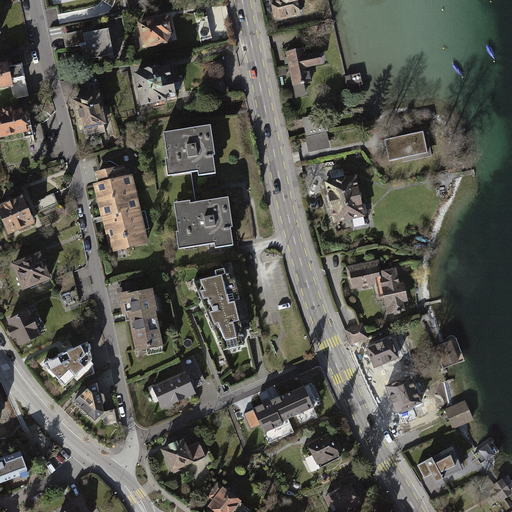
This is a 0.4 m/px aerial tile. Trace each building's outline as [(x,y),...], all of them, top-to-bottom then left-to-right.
[(55,0),(56,10),(66,8),(65,0),(55,0)] [(298,0),(270,0),(276,23),(302,17),(298,0)] [(226,7),(195,12),(200,41),(231,35),(226,7)] [(171,17),(137,24),(142,49),(176,42),(171,17)] [(105,28),(82,35),(89,62),(112,56),(105,28)] [(305,51),(287,53),(292,85),(295,84),(297,97),(312,95),(310,82),(304,83),(302,69),(328,65),(326,53),(306,56),(305,51)] [(5,61),(0,62),(0,93),(12,90),(5,61)] [(173,70),(137,75),(142,109),(178,104),(173,70)] [(101,95),(74,100),(80,130),(107,125),(101,95)] [(26,108),(0,114),(0,138),(31,131),(26,108)] [(326,120),(306,122),(309,151),(330,148),(326,120)] [(208,127),(164,133),(170,175),(214,169),(208,127)] [(425,135),(389,141),(392,161),(428,155),(425,135)] [(124,166),(97,173),(100,184),(95,185),(112,253),(149,244),(132,176),(127,177),(124,166)] [(359,179),(329,184),(336,226),(366,221),(359,179)] [(37,199),(40,211),(59,206),(56,194),(37,199)] [(25,197),(0,206),(0,210),(9,235),(35,225),(25,197)] [(226,200),(175,206),(181,249),(231,242),(226,200)] [(32,232),(15,238),(18,246),(35,240),(32,232)] [(41,254),(12,266),(23,292),(52,280),(41,254)] [(381,263),(348,267),(351,290),(376,286),(379,305),(389,304),(390,312),(405,310),(404,303),(408,303),(406,284),(399,285),(397,270),(382,272),(381,263)] [(223,277),(199,283),(226,344),(241,340),(233,322),(240,321),(236,305),(230,306),(223,277)] [(156,291),(122,296),(126,323),(131,322),(136,354),(165,350),(156,291)] [(31,309),(8,320),(20,347),(43,336),(31,309)] [(363,322),(345,329),(351,345),(369,338),(363,322)] [(452,340),(434,347),(442,366),(460,359),(452,340)] [(86,341),(42,361),(64,385),(91,358),(86,341)] [(97,372),(68,400),(95,424),(107,412),(97,372)] [(185,374),(152,388),(161,409),(194,395),(185,374)] [(199,388),(207,384),(202,376),(195,380),(199,388)] [(307,386),(284,397),(293,418),(316,408),(307,386)] [(474,419),(465,400),(444,409),(453,428),(474,419)] [(332,434),(308,443),(318,468),(342,459),(332,434)] [(183,441),(162,451),(172,473),(206,458),(198,442),(186,448),(183,441)] [(488,443),(479,450),(487,461),(496,454),(488,443)] [(452,446),(416,464),(424,478),(432,474),(436,481),(462,469),(452,446)] [(21,453),(0,460),(0,486),(29,476),(21,453)] [(511,492),(502,478),(492,485),(502,500),(511,493),(511,492)] [(350,482),(324,493),(331,511),(346,511),(360,507),(350,482)] [(220,485),(205,503),(215,511),(238,511),(244,506),(220,485)]
